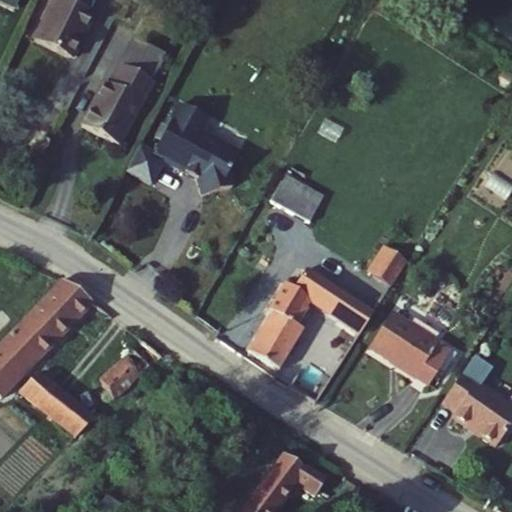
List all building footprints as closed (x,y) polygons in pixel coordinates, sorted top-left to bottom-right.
[(112,3),(106,0),(71,0),(45,50),(82,71),(106,26),(101,22),(112,3)] [(169,78),(137,60),(126,81),(120,77),(97,120),(133,141),(169,78)] [(163,158),(150,150),(136,174),(160,188),(173,166),(207,185),(212,202),(242,193),(238,178),(249,159),(212,138),(220,125),(191,109),(163,158)] [(511,156),(509,155),(490,181),(509,195),(511,190),(511,156)] [(281,186),(268,208),(307,231),(319,209),(281,186)] [(395,258),(380,283),(397,294),(412,269),(395,258)] [(285,321),(257,362),(286,380),(314,340),(310,337),(327,312),(370,338),(383,318),(320,278),(308,295),(296,286),(277,316),(285,321)] [(71,290),(0,362),(0,410),(1,412),(96,315),(71,290)] [(410,314),(388,347),(442,382),(464,349),(410,314)] [(177,360),(156,344),(106,385),(122,406),(177,360)] [(511,403),(473,376),(450,411),(469,422),(464,427),(502,451),(511,437),(511,403)] [(18,405),(36,419),(71,442),(81,450),(95,430),(36,386),(18,405)] [(293,457),(256,509),(253,511),(286,511),(303,490),(325,506),(341,482),(319,467),(315,473),(293,457)]
